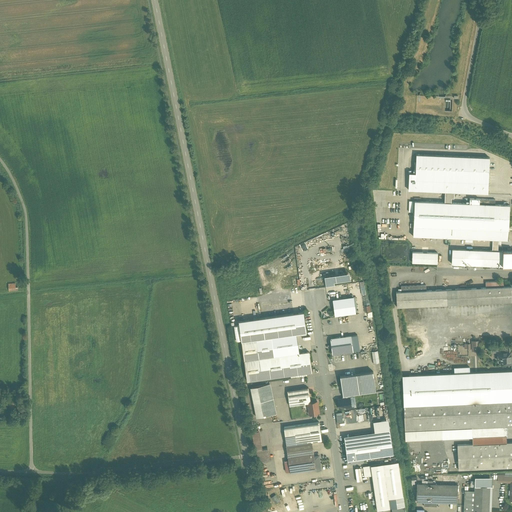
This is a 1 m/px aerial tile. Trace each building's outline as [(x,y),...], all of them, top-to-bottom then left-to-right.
[(454,102),(447,102),(446,113),(454,114),(454,102)] [(409,175),(409,192),(445,193),(454,193),(488,195),(489,159),(416,156),(415,175),(409,175)] [(454,193),(445,193),(445,203),(451,203),(451,199),(454,199),(454,193)] [(445,203),(416,202),(414,237),(494,240),(493,251),(453,249),(453,264),(511,266),(511,251),(499,251),(499,240),(509,241),(511,206),(496,205),(496,200),(475,199),(475,204),(451,203),(445,203)] [(439,253),(413,252),(413,263),(439,264),(439,253)] [(349,272),(324,276),(325,283),(334,282),(351,280),(349,272)] [(397,292),(398,307),(511,301),(511,286),(505,287),(505,282),(487,283),(487,288),(427,291),(427,285),(402,286),(402,292),(397,292)] [(353,297),(333,300),(335,315),(355,312),(353,297)] [(306,312),(241,321),(249,381),(313,372),(312,366),(313,366),(313,363),(312,363),(310,352),(276,357),(273,337),(309,333),(306,312)] [(353,337),(332,339),(334,354),(355,352),(353,337)] [(509,346),(494,347),(494,353),(498,353),(498,358),(502,358),(503,365),(511,364),(511,353),(511,352),(509,352),(509,346)] [(511,370),(403,375),(406,441),(473,438),(473,445),(509,443),(508,427),(511,426),(511,370)] [(373,372),(340,376),(342,397),(350,395),(376,392),(373,372)] [(271,384),(252,388),(258,418),(277,414),(271,384)] [(310,388),(289,391),(291,406),(309,404),(311,415),(320,413),(318,402),(312,403),(310,388)] [(351,407),(350,395),(342,397),(337,397),(338,409),(351,407)] [(320,422),(285,427),(291,472),(317,469),(316,466),(317,466),(317,462),(316,462),(313,442),(323,441),(320,422)] [(389,432),(344,438),(347,462),(393,456),(389,432)] [(511,443),(509,443),(473,445),(458,445),(459,470),(511,467),(511,443)] [(405,511),(399,463),(384,465),(390,511),(405,511)] [(384,464),(370,466),(377,511),(390,509),(384,465),(384,464)] [(497,483),(511,483),(511,475),(498,475),(497,483)] [(428,484),(418,484),(418,502),(425,503),(425,507),(438,507),(438,503),(458,503),(459,485),(434,485),(434,481),(429,481),(428,484)] [(511,511),(490,510),(490,507),(491,487),(476,487),(476,492),(466,491),(465,511),(511,511)]
